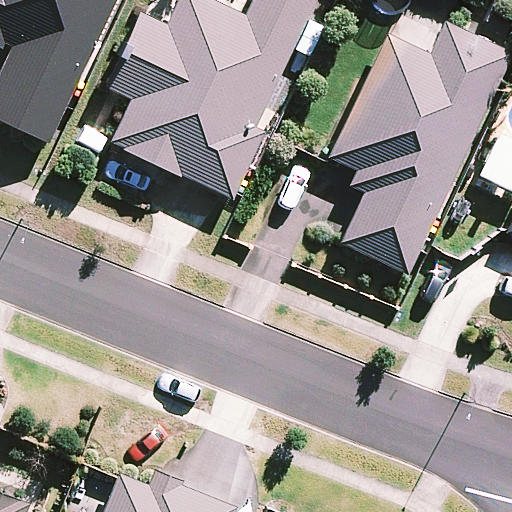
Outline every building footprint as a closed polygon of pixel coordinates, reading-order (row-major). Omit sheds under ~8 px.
[(0,63),(0,125),(43,146),(61,107),(112,0),(0,0),(0,46),(7,49),(0,63)] [(249,130),(311,0),(247,0),(239,17),(203,0),(173,0),(160,28),(132,15),(97,90),(124,103),(104,144),(117,150),(116,153),(173,180),(174,178),(224,201),(257,134),(249,130)] [(333,246),(401,278),(413,252),(506,55),(440,25),(425,57),(379,36),(321,160),(349,173),(342,189),(357,196),(333,246)] [(511,208),(499,236),(511,241),(511,208)] [(230,511),(232,509),(175,486),(177,482),(149,471),(142,487),(112,474),(110,478),(96,511),(230,511)] [(0,511),(20,511),(23,505),(0,496),(0,511)]
